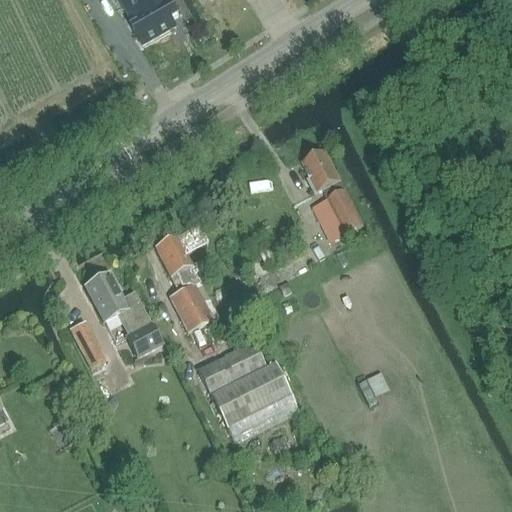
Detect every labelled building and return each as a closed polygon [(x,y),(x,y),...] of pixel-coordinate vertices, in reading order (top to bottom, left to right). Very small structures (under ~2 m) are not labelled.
[(125,0),(126,1),(121,4),(132,23),(136,20),(141,28),(133,32),(142,49),(176,30),(172,22),(179,18),(169,1),(171,0),(125,0)] [(332,246),(364,230),(325,154),(321,156),(320,154),(312,158),(313,161),(303,166),(311,181),(308,183),(315,198),(323,194),(328,204),(314,211),(332,246)] [(157,252),(180,295),(170,300),(188,336),(213,323),(195,289),(211,280),(203,263),(192,269),(186,258),(205,247),(197,231),(157,252)] [(272,268),(308,250),(299,232),(262,250),(272,268)] [(134,297),(123,303),(109,276),(85,289),(104,326),(117,319),(121,327),(126,324),(133,337),(127,341),(138,362),(162,349),(151,328),(150,328),(134,297)] [(91,373),(105,365),(84,326),(70,334),(91,373)] [(267,370),(254,345),(198,374),(226,431),(235,446),(299,415),(292,397),(275,366),(267,370)] [(382,375),(357,385),(365,405),(391,394),(382,375)] [(0,435),(8,431),(6,425),(7,425),(1,413),(2,412),(0,408),(0,435)]
